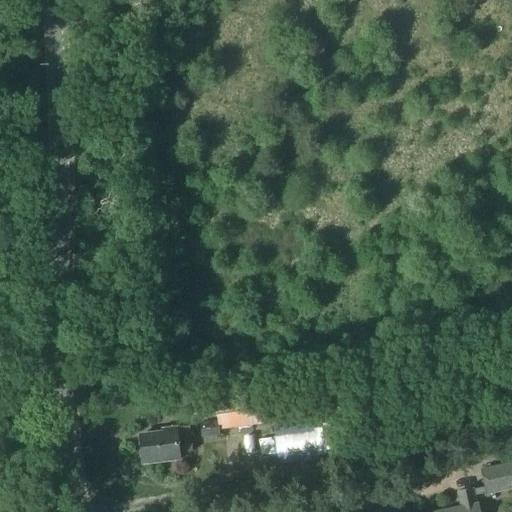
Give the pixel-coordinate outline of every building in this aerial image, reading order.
[(391,379),(362,383),(368,410),(396,405),(391,379)] [(220,423),(201,427),(202,439),(221,438),(221,431),(273,424),(267,396),(216,403),(220,423)] [(177,434),(140,438),(143,464),(179,460),(179,454),(192,453),(189,427),(176,428),(177,434)] [(511,466),(482,473),(486,498),(511,492),(511,466)] [(463,507),(440,511),(481,511),(477,488),(460,491),(463,507)]
